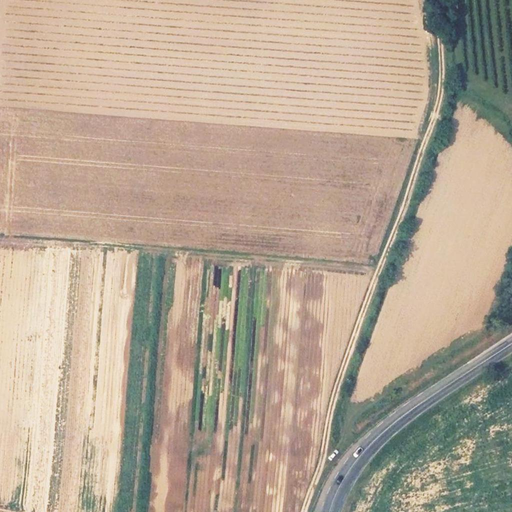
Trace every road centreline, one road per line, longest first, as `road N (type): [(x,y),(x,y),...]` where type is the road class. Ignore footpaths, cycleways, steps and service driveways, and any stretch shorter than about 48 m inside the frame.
road 1 (track): [(305,511),(442,96),(439,0)]
road 2 (secondary): [(329,511),(363,452),(391,425),(511,343)]
